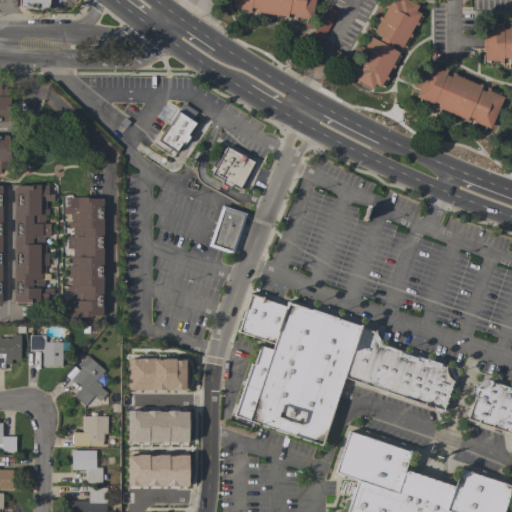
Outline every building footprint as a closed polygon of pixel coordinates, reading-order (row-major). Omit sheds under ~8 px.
[(18,7),(18,0),(48,0),(47,10),(18,7)] [(232,0),(313,0),(311,19),(295,17),(295,20),(292,20),(293,14),(287,13),(286,18),(283,18),(283,16),(258,12),(257,14),(255,13),(256,8),(250,7),(249,12),(245,12),(246,9),(231,7),(232,0)] [(353,79),(356,74),(351,71),(355,63),(353,62),(354,60),(357,61),(362,51),(359,50),(361,47),(363,48),(370,36),(378,41),(380,36),(373,32),(379,20),(377,19),(378,16),(381,17),(386,8),(383,7),(385,4),(387,5),(389,0),(408,0),(417,5),(414,10),(420,13),(415,21),(418,23),(416,25),(414,24),(408,33),(411,35),(409,37),(407,36),(400,48),(393,44),(390,48),(398,52),(391,64),(394,65),(393,68),(390,67),(385,76),(387,77),(386,80),(383,78),(379,86),(374,84),(371,89),(353,79)] [(334,16),(319,42),(310,36),(325,10),(334,16)] [(511,61),(510,61),(510,65),(507,64),(507,58),(501,58),(501,64),(498,64),(498,60),(482,60),(482,50),(482,31),(482,25),(498,26),(498,22),(501,22),(501,28),(507,28),(508,22),(510,22),(510,24),(511,24),(511,61)] [(489,129),(475,123),(474,125),(471,124),(473,119),(467,116),(465,121),(462,120),(463,119),(441,109),(440,111),(436,109),(438,104),(433,102),(430,107),(428,106),(429,103),(414,97),(418,89),(411,87),(419,70),(425,72),(428,65),(442,71),(444,68),(446,70),(444,74),(450,77),(452,72),(455,73),(454,75),(477,85),(478,83),(481,84),(479,89),(484,92),(486,87),(489,88),(488,90),(503,97),(489,129)] [(0,122),(0,88),(9,88),(9,109),(8,109),(8,121),(7,121),(7,122),(0,122)] [(177,110),(195,122),(187,134),(190,136),(183,145),(181,144),(175,153),(157,141),(177,110)] [(0,134),(6,135),(6,136),(7,136),(7,151),(8,151),(8,168),(0,168),(0,134)] [(240,189),(238,188),(238,189),(236,189),(236,190),(232,188),(233,187),(230,185),(228,188),(225,186),(224,189),(219,186),(222,181),(210,174),(225,147),(235,152),(236,151),(252,160),(252,161),(253,161),(252,162),(253,163),(240,189)] [(13,187),(15,187),(15,186),(30,186),(30,184),(47,184),(47,194),(53,194),(53,201),(45,201),(45,209),(48,209),(48,215),(43,215),(43,223),(49,223),(48,236),(43,236),(43,244),(45,244),(45,252),(47,252),(47,265),(45,265),(45,273),(49,273),(49,280),(43,280),(43,288),(52,288),(52,294),(47,294),(47,304),(24,304),(24,302),(14,302),(14,301),(13,301),(13,187)] [(102,314),(100,314),(100,315),(90,315),(90,316),(68,316),(68,307),(63,307),(63,300),(71,300),(72,292),(66,292),(66,286),(70,286),(70,278),(67,278),(67,265),(70,265),(70,257),(72,257),(72,248),(66,248),(66,236),(72,236),(72,227),(67,227),(67,221),(70,221),(70,213),(63,213),(63,207),(69,207),(69,197),(86,197),(86,198),(101,198),(101,200),(102,200),(102,314)] [(232,254),(207,246),(221,205),(245,213),(232,254)] [(375,332),(374,333),(380,344),(405,353),(405,354),(415,357),(415,356),(439,364),(438,365),(444,367),(444,370),(445,374),(447,377),(449,379),(451,380),(441,410),(433,407),(432,409),(422,405),(423,404),(343,377),(320,445),(233,415),(250,364),(252,365),(258,346),(271,350),(273,343),(237,331),(249,295),(284,306),(285,301),(375,332)] [(19,359),(11,359),(10,364),(3,364),(3,369),(0,369),(0,338),(10,338),(10,334),(20,334),(19,359)] [(41,366),(41,353),(40,353),(40,350),(28,350),(28,335),(44,335),(44,342),(67,342),(67,350),(61,350),(61,366),(41,366)] [(103,370),(95,381),(101,386),(100,387),(106,392),(99,401),(93,395),(84,405),(73,395),(81,386),(75,382),(74,384),(70,380),(71,378),(81,366),(78,363),(85,355),(103,370)] [(126,390),(185,389),(185,358),(125,359),(126,390)] [(511,436),(510,433),(466,419),(476,388),(478,389),(480,387),(483,385),(486,384),(488,384),(488,382),(496,384),(511,388),(511,436)] [(186,442),(186,411),(125,410),(125,441),(186,442)] [(106,416),(106,433),(102,433),(102,441),(87,441),(87,446),(71,446),(71,444),(71,434),(71,432),(82,432),(82,416),(106,416)] [(14,452),(1,452),(1,451),(0,451),(0,422),(1,423),(1,436),(14,436),(14,452)] [(345,511),(352,494),(348,493),(350,485),(354,486),(356,480),(334,472),(347,432),(409,452),(403,470),(453,487),(459,469),(511,486),(502,511),(345,511)] [(94,450),(94,466),(101,466),(101,474),(103,474),(103,479),(101,479),(101,483),(85,483),(85,472),(83,472),(83,469),(70,469),(70,450),(94,450)] [(186,486),(187,455),(125,454),(125,485),(186,486)] [(0,469),(11,469),(11,489),(0,489),(0,469)] [(105,511),(70,511),(70,500),(87,501),(87,487),(106,487),(105,511)]
